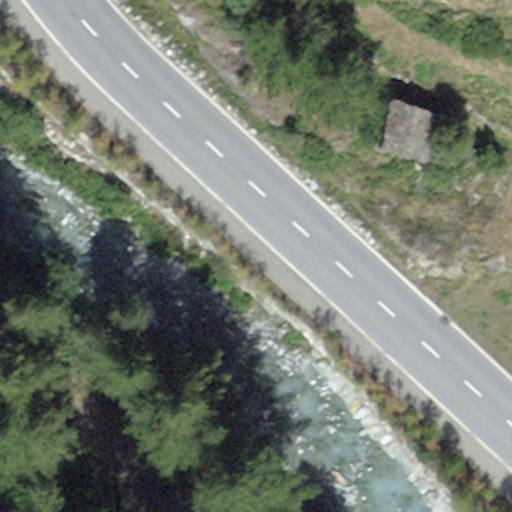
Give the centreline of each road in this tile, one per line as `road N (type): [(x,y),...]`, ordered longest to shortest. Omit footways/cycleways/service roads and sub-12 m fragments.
road 1 (tertiary): [(66,0),(167,115),(511,431)]
road 2 (track): [(243,511),(0,341)]
